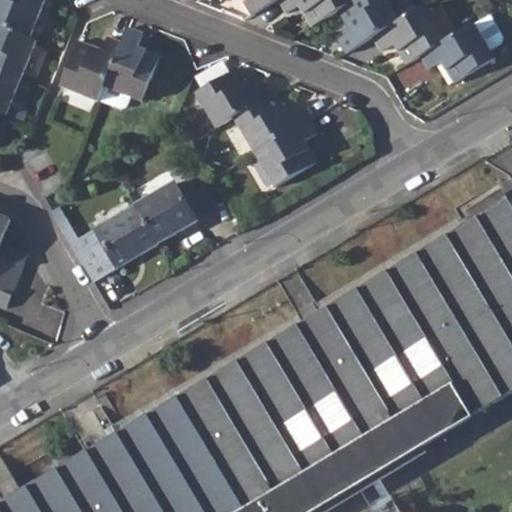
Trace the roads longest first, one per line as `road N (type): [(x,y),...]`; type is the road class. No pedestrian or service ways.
road 1 (residential): [(106,348),(418,162)]
road 2 (residential): [(418,162),(382,101),(136,0)]
road 3 (residential): [(0,192),(31,212),(106,348)]
